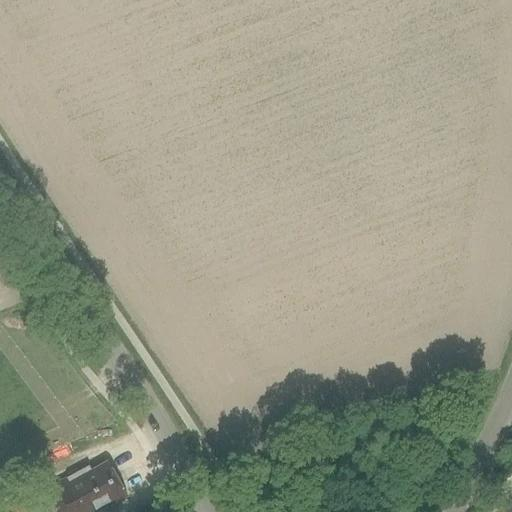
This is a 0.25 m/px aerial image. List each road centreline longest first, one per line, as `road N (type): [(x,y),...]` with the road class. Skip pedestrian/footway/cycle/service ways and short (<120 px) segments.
road 1 (tertiary): [(209,511),(150,407),(0,183)]
road 2 (tertiary): [(451,511),(511,384)]
